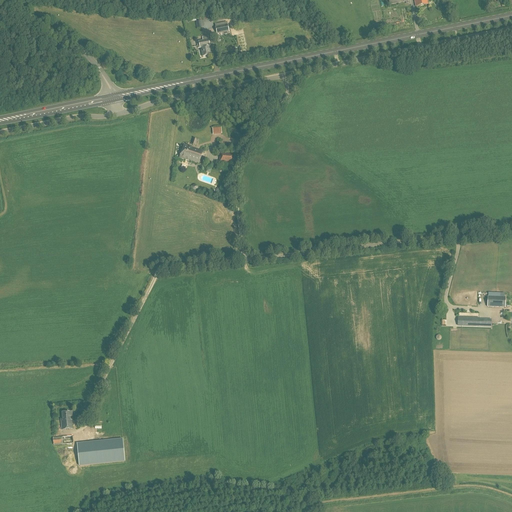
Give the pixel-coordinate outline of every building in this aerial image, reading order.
[(217,35),(229,32),(228,25),(215,27),(217,35)] [(211,56),(209,47),(210,47),(208,36),(202,37),(203,41),(199,42),(196,42),(198,49),(200,49),(201,49),(202,57),(211,56)] [(214,127),(215,136),(224,136),(223,127),(214,127)] [(191,148),(184,145),(179,158),(186,160),(186,159),(199,163),(203,152),(191,148)] [(232,165),(233,153),(221,152),(220,164),(232,165)] [(488,297),(487,307),(505,308),(505,298),(500,298),(488,297)] [(458,319),(458,326),(479,327),(484,327),(484,328),(490,329),(490,327),(491,327),(491,320),(479,320),(458,319)] [(54,422),(52,428),(61,430),(62,428),(64,428),(65,426),(64,426),(65,420),(66,420),(67,416),(61,414),(62,409),(59,408),(58,414),(55,413),(55,418),(56,418),(55,422),(54,422)] [(89,465),(125,462),(123,440),(87,443),(89,465)] [(65,449),(66,461),(82,460),(81,448),(65,449)]
